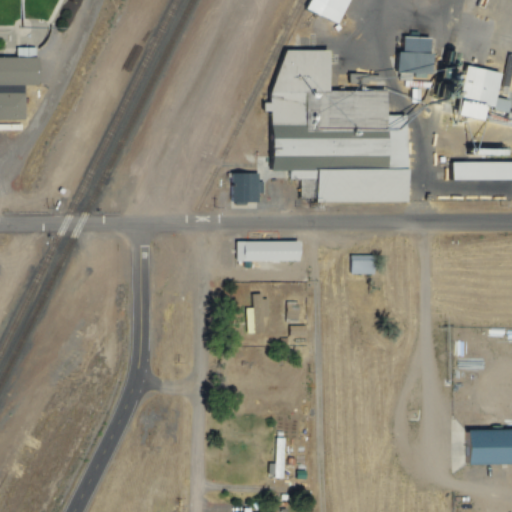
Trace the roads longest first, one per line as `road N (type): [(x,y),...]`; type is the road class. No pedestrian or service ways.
road 1 (tertiary): [(0,231),(511,223)]
road 2 (residential): [(97,0),(17,178),(15,198),(28,231)]
road 3 (residential): [(193,511),(192,413),(175,389),(138,379)]
road 4 (residential): [(138,379),(139,223)]
road 5 (residential): [(69,511),(138,379)]
